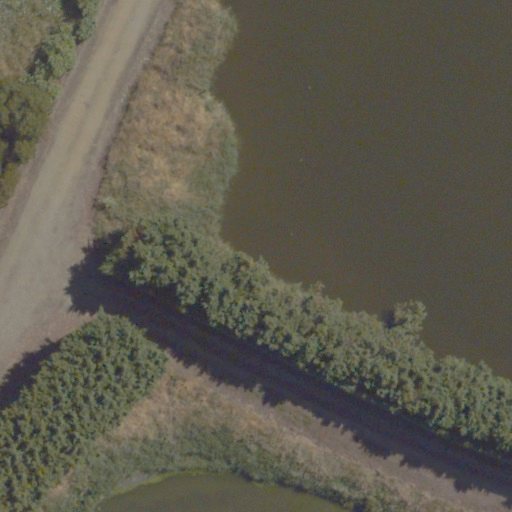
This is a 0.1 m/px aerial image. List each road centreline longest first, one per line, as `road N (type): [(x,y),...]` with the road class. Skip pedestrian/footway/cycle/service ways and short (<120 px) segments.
road 1 (track): [(511,485),(315,408),(27,259)]
road 2 (residential): [(0,310),(142,0)]
